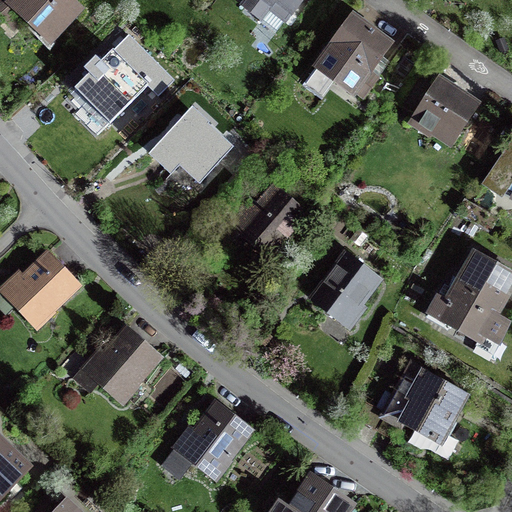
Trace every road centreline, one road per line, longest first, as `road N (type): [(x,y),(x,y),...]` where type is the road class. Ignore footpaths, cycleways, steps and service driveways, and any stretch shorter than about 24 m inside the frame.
road 1 (residential): [(45,205),(172,331),(322,449),(422,511)]
road 2 (residential): [(384,0),(511,90)]
